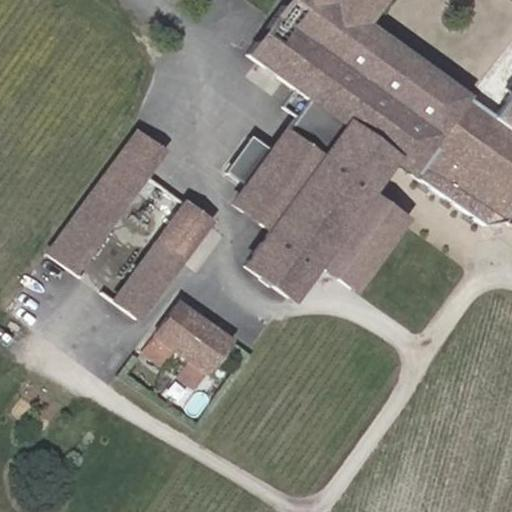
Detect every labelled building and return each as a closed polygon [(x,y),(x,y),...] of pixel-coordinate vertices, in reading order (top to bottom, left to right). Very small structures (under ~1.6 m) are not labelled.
[(511,133),(490,118),(361,24),(378,0),(284,0),(239,64),(289,97),(254,150),(230,187),(218,204),(258,231),(234,267),(292,305),(316,268),(354,293),(401,223),(363,198),(387,161),(483,225),(508,218),(511,213),(511,133)] [(511,88),(509,93),(490,118),(511,133),(511,69),(511,71),(511,72),(511,88)] [(511,75),(503,89),(509,93),(511,88),(511,75)] [(132,132),(47,254),(67,268),(154,148),(132,132)] [(210,174),(230,187),(254,150),(234,137),(210,174)] [(178,200),(144,247),(168,265),(201,218),(178,200)] [(168,265),(144,247),(108,298),(132,315),(168,265)] [(174,304),(138,354),(157,367),(169,351),(203,374),(226,342),(174,304)]
